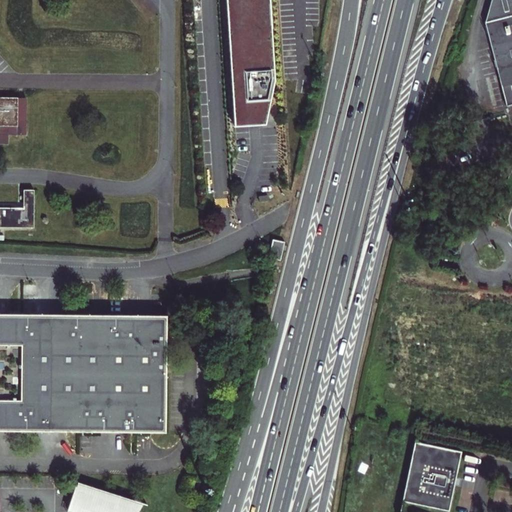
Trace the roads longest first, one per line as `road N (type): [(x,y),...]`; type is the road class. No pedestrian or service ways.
road 1 (secondary): [(351,0),(318,160),(225,511)]
road 2 (trunk): [(280,511),(405,0)]
road 3 (trunk): [(294,511),(418,90)]
road 4 (secondary): [(321,511),(418,90)]
road 5 (trunk): [(330,212),(236,511)]
road 6 (trunk): [(330,212),(257,511)]
road 7 (residential): [(289,211),(210,250),(144,267),(0,264)]
road 8 (trunk): [(383,0),(330,212)]
